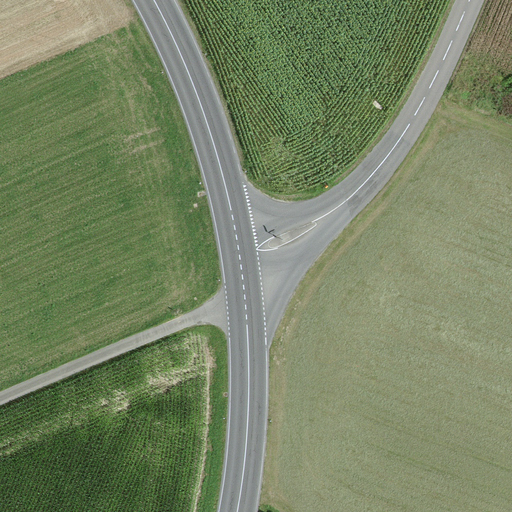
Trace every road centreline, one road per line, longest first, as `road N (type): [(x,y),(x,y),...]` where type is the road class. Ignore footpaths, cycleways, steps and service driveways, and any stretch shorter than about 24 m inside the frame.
road 1 (tertiary): [(239,253),(307,228),(385,164),(437,88),(474,0)]
road 2 (secondary): [(153,0),(194,86),(239,253)]
road 3 (residential): [(0,399),(245,299)]
road 4 (secondary): [(245,299),(247,425),(236,511)]
